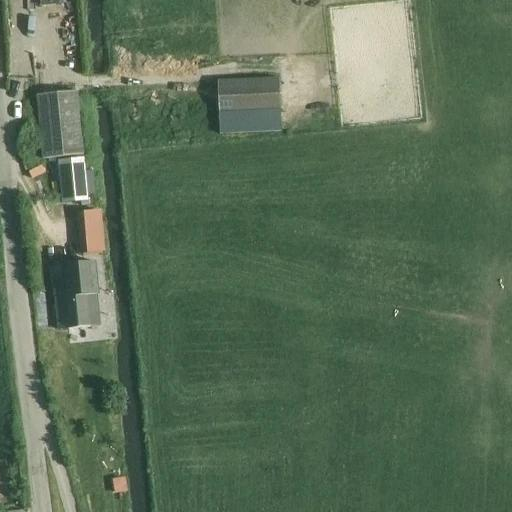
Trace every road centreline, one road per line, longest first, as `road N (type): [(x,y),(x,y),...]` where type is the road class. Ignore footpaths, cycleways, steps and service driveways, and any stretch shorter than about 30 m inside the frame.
road 1 (tertiary): [(0,125),(29,391)]
road 2 (unclassified): [(29,391),(72,511)]
road 3 (tertiary): [(29,391),(43,511)]
